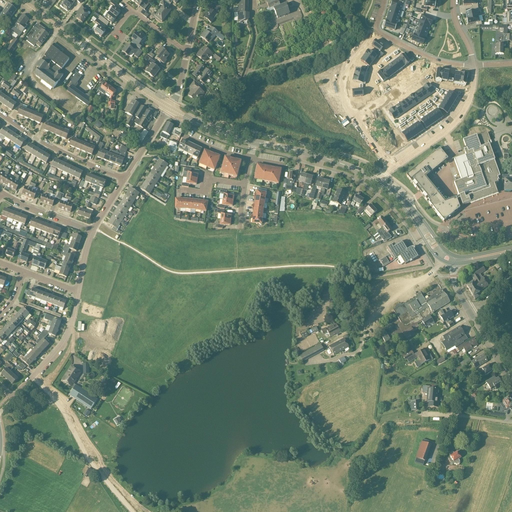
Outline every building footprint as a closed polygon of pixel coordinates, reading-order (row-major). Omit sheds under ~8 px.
[(63,9),(67,12),(73,5),(76,0),(78,2),(80,4),(81,3),(83,0),(65,0),(60,6),(63,9)] [(239,13),(248,14),(247,0),(241,0),(239,6),(239,13)] [(269,9),(273,7),(274,9),(277,19),(289,14),(285,5),(280,7),(280,5),(277,0),(276,0),(271,2),(270,0),(266,2),(269,9)] [(392,1),(390,8),(395,9),(401,11),(403,5),(408,6),(409,3),(400,0),(399,0),(398,3),(392,1)] [(463,0),(464,6),(471,5),(472,9),(478,8),(477,0),(463,0)] [(118,11),(121,8),(112,1),(110,3),(113,5),(112,6),(113,7),(109,13),(116,19),(121,13),(118,11)] [(159,11),(166,17),(171,11),(166,8),(168,5),(163,1),(160,5),(163,7),(159,11)] [(422,1),(421,10),(427,10),(427,8),(435,9),(436,3),(435,3),(423,1),(422,1)] [(231,17),(231,12),(222,8),(215,4),(213,6),(220,12),(221,12),(231,17)] [(16,10),(9,5),(2,13),(0,14),(0,25),(1,26),(4,23),(1,21),(5,15),(10,19),(16,10)] [(76,19),(82,23),(88,16),(85,14),(88,11),(82,6),(76,14),(79,16),(76,19)] [(211,23),(214,19),(217,15),(218,16),(221,12),(220,12),(213,6),(204,18),(211,23)] [(389,10),(387,14),(393,16),(399,18),(401,11),(395,9),(390,8),(389,10)] [(472,12),(465,13),(466,19),(478,17),(478,16),(477,11),(478,11),(478,8),(472,9),(472,10),(472,12)] [(157,20),(158,19),(162,23),(166,17),(159,11),(157,14),(154,12),(151,16),(157,20)] [(116,19),(109,13),(105,19),(103,18),(100,16),(98,19),(107,26),(110,23),(112,24),(116,19)] [(239,13),(238,13),(238,22),(242,22),(242,20),(245,21),(245,19),(249,19),(249,14),(248,14),(239,13)] [(386,20),(386,21),(397,24),(399,18),(393,16),(387,14),(386,18),(387,18),(386,20)] [(23,15),(13,27),(11,31),(19,37),(27,26),(25,25),(29,20),(23,15)] [(422,15),(419,22),(430,26),(433,20),(422,15)] [(466,19),(467,25),(474,24),(475,27),(481,25),(481,23),(481,22),(480,22),(478,17),(466,19)] [(99,26),(94,32),(101,38),(106,32),(104,30),(106,27),(97,20),(96,23),(98,24),(97,25),(99,26)] [(386,20),(384,27),(395,31),(397,24),(386,21),(386,20)] [(417,28),(427,32),(430,26),(419,22),(417,28)] [(49,35),(38,27),(36,25),(27,37),(28,39),(27,41),(34,47),(36,45),(40,48),(49,35)] [(498,27),(498,29),(499,29),(503,29),(503,31),(503,34),(507,34),(507,31),(507,26),(503,26),(503,27),(498,27)] [(416,27),(413,34),(414,35),(414,34),(416,35),(425,39),(425,38),(427,32),(417,28),(416,27)] [(205,31),(200,37),(208,43),(212,37),(214,38),(214,39),(214,38),(216,36),(219,33),(212,28),(208,33),(207,32),(205,31)] [(136,33),(131,39),(135,42),(133,45),(139,49),(140,50),(143,45),(141,43),(146,36),(142,34),(140,36),(136,33)] [(412,41),(411,44),(415,45),(416,43),(423,45),(425,39),(425,38),(425,39),(416,35),(414,34),(414,35),(412,41)] [(15,39),(5,51),(11,55),(20,43),(15,39)] [(375,41),(372,46),(377,50),(376,53),(381,56),(382,57),(384,55),(380,52),(384,47),(375,41)] [(51,90),(52,88),(53,89),(63,76),(58,72),(61,69),(62,70),(69,60),(61,54),(63,51),(54,44),(36,68),(39,70),(34,75),(42,81),(40,82),(51,90)] [(495,45),(495,55),(504,55),(504,45),(495,45)] [(122,52),(128,56),(131,52),(135,55),(134,56),(138,58),(143,52),(140,50),(139,49),(139,50),(134,46),(131,49),(127,46),(122,52)] [(164,64),(167,61),(166,60),(169,55),(164,52),(165,51),(161,48),(157,53),(159,56),(157,59),(164,64)] [(199,52),(196,56),(201,59),(200,60),(201,60),(202,59),(205,61),(211,53),(205,48),(201,53),(199,52)] [(368,51),(364,56),(373,62),(376,57),(379,59),(381,56),(376,53),(374,55),(368,51)] [(213,58),(219,62),(222,58),(217,53),(213,58)] [(402,53),(398,57),(405,66),(409,63),(407,59),(402,53)] [(364,56),(361,61),(369,67),(373,62),(364,56)] [(398,57),(393,60),(401,70),(405,66),(398,57)] [(152,65),(146,73),(153,78),(159,70),(156,68),(158,65),(151,59),(148,62),(152,65)] [(393,60),(389,63),(390,65),(391,65),(396,73),(401,70),(393,60)] [(192,75),(196,78),(201,72),(204,75),(200,81),(204,84),(212,74),(201,64),(192,75)] [(390,65),(386,68),(392,76),(396,73),(391,65),(390,65)] [(386,68),(382,71),(388,79),(392,76),(386,68)] [(356,69),(354,75),(367,79),(368,73),(356,69)] [(382,71),(377,75),(383,83),(388,79),(382,71)] [(67,91),(88,107),(89,106),(91,100),(90,94),(84,95),(75,89),(78,85),(78,83),(77,83),(79,81),(81,78),(76,74),(70,82),(71,83),(69,86),(70,87),(68,90),(67,91)] [(354,75),(353,81),(365,85),(367,79),(354,75)] [(104,84),(103,84),(98,90),(104,95),(106,94),(110,87),(105,83),(104,84)] [(188,95),(194,100),(197,97),(199,99),(202,96),(199,94),(203,89),(196,83),(194,86),(192,84),(190,87),(193,90),(191,92),(188,95)] [(429,84),(424,88),(429,96),(434,92),(429,84)] [(106,93),(106,94),(109,96),(109,99),(108,106),(115,107),(115,102),(113,102),(113,99),(113,98),(116,94),(115,93),(116,92),(110,87),(106,93)] [(424,88),(419,91),(424,99),(429,96),(424,88)] [(419,91),(414,94),(419,103),(424,99),(419,91)] [(449,92),(446,97),(455,102),(457,98),(457,97),(449,92)] [(414,94),(409,98),(415,106),(419,103),(414,94),(414,95),(414,94)] [(7,107),(11,101),(6,97),(2,104),(7,107)] [(446,97),(444,101),(452,106),(455,102),(446,97)] [(409,98),(404,101),(410,110),(415,106),(409,98)] [(12,111),(16,104),(11,101),(7,107),(12,111)] [(132,101),(125,113),(130,116),(125,125),(126,125),(125,127),(129,129),(130,127),(130,128),(135,119),(136,118),(138,119),(145,108),(140,106),(132,101)] [(404,101),(399,105),(405,113),(410,110),(404,101)] [(444,101),(441,105),(450,110),(452,106),(444,101)] [(23,117),(26,110),(23,108),(24,105),(20,104),(15,111),(18,112),(18,115),(23,117)] [(399,105),(394,108),(400,117),(405,113),(399,105)] [(441,105),(439,109),(447,114),(450,110),(441,105)] [(135,124),(144,129),(148,122),(149,122),(152,117),(155,119),(158,114),(157,113),(149,108),(148,110),(145,108),(138,119),(135,124)] [(394,108),(389,112),(395,120),(400,117),(394,108)] [(26,110),(23,117),(29,119),(32,112),(26,110)] [(437,110),(433,113),(438,121),(442,118),(437,110)] [(32,112),(29,119),(35,122),(38,114),(32,112)] [(433,113),(429,116),(434,124),(438,121),(433,113)] [(42,124),(45,117),(44,117),(38,114),(35,122),(41,124),(41,123),(42,124)] [(429,116),(425,118),(430,126),(434,124),(429,116)] [(376,117),(368,123),(372,128),(380,122),(376,117)] [(425,118),(421,121),(426,129),(430,126),(425,118)] [(47,121),(43,130),(49,133),(52,125),(53,123),(47,121)] [(380,122),(372,128),(375,132),(383,127),(380,122)] [(160,136),(167,140),(169,136),(170,136),(171,134),(180,138),(184,131),(181,130),(180,131),(178,129),(177,130),(174,128),(175,127),(167,123),(162,132),(162,133),(160,136)] [(418,123),(414,126),(419,134),(423,131),(418,123)] [(55,135),(58,128),(52,125),(49,133),(55,135)] [(414,126),(410,129),(415,137),(419,134),(414,126)] [(383,127),(375,132),(378,136),(386,131),(383,127)] [(4,128),(0,134),(1,135),(0,135),(0,138),(3,141),(5,138),(9,131),(4,128)] [(58,128),(55,135),(61,137),(64,130),(58,128)] [(410,129),(406,131),(411,139),(415,137),(410,129)] [(66,140),(69,132),(64,130),(61,137),(66,140)] [(138,134),(137,138),(138,139),(136,142),(134,141),(132,145),(138,149),(148,133),(144,130),(141,134),(139,132),(138,134)] [(10,141),(15,135),(9,131),(5,138),(10,141)] [(386,131),(378,136),(381,141),(389,135),(386,131)] [(406,131),(402,134),(407,142),(411,139),(406,131)] [(127,141),(131,134),(124,132),(121,138),(127,141)] [(463,141),(464,144),(466,149),(464,150),(466,156),(454,160),(461,180),(454,183),(458,194),(459,197),(462,196),(465,205),(488,196),(492,194),(492,193),(495,192),(492,185),(494,184),(498,183),(497,180),(498,180),(497,177),(500,176),(497,168),(497,167),(494,160),(495,160),(488,142),(490,141),(490,140),(487,133),(477,137),(476,136),(466,139),(463,141)] [(15,135),(10,141),(15,144),(20,138),(15,135)] [(389,135),(381,141),(384,145),(392,140),(389,135)] [(21,148),(25,141),(20,138),(15,144),(21,148)] [(72,138),(69,146),(75,148),(78,141),(72,138)] [(89,146),(86,144),(88,141),(85,140),(84,143),(81,151),(86,153),(89,146)] [(167,150),(176,153),(178,150),(178,143),(171,140),(167,150)] [(183,152),(187,143),(183,140),(178,150),(183,152)] [(392,140),(384,145),(387,150),(395,144),(392,140)] [(78,141),(75,148),(81,151),(84,143),(78,141)] [(92,155),(95,148),(92,147),(93,143),(91,142),(89,146),(86,153),(92,155)] [(187,143),(183,152),(188,154),(192,145),(187,143)] [(29,144),(25,151),(30,154),(34,147),(29,144)] [(395,144),(387,150),(390,154),(398,149),(395,144)] [(192,145),(188,154),(192,156),(197,147),(192,145)] [(34,147),(30,154),(36,157),(40,151),(34,147)] [(197,147),(192,156),(197,159),(202,150),(197,147)] [(100,150),(97,157),(103,160),(106,153),(108,149),(105,148),(104,152),(100,150)] [(121,167),(124,160),(126,155),(125,155),(126,152),(121,149),(119,154),(115,164),(121,167)] [(109,154),(106,153),(103,160),(109,162),(112,155),(114,151),(111,150),(109,154)] [(429,174),(428,173),(447,158),(441,151),(440,150),(438,151),(437,150),(431,155),(432,156),(430,158),(429,157),(426,159),(427,160),(425,162),(424,161),(419,165),(419,166),(417,168),(417,167),(414,169),(415,170),(413,172),(412,171),(406,176),(411,181),(412,180),(414,183),(412,184),(415,186),(416,186),(417,188),(416,188),(419,191),(421,194),(422,196),(443,222),(460,209),(456,199),(449,201),(445,203),(443,200),(434,190),(433,188),(431,186),(429,183),(428,183),(429,183),(427,184),(422,177),(423,176),(425,179),(425,178),(429,174)] [(40,151),(36,157),(41,160),(45,154),(40,151)] [(211,153),(204,151),(199,164),(214,170),(220,157),(214,154),(214,153),(212,152),(211,153)] [(116,152),(114,156),(112,155),(109,162),(115,164),(119,154),(116,152)] [(46,164),(50,157),(45,154),(41,160),(46,164)] [(237,178),(239,169),(241,162),(234,160),(234,159),(232,158),(231,160),(225,158),(221,174),(237,178)] [(55,159),(51,166),(57,169),(60,162),(55,159)] [(168,165),(159,159),(155,165),(164,171),(168,165)] [(60,162),(57,169),(63,172),(66,165),(60,162)] [(66,165),(63,172),(68,174),(71,167),(66,165)] [(164,171),(155,165),(152,171),(161,177),(164,171)] [(271,168),(257,165),(255,179),(278,184),(281,170),(274,168),(274,167),(272,166),(271,168)] [(0,181),(5,184),(9,178),(7,177),(9,173),(8,172),(11,168),(9,166),(8,168),(6,172),(4,175),(0,181)] [(71,167),(68,174),(74,177),(77,170),(71,167)] [(187,178),(197,180),(198,175),(192,173),(191,173),(191,170),(184,169),(184,172),(188,173),(187,178)] [(79,180),(83,173),(77,170),(74,177),(79,180)] [(161,177),(152,171),(148,177),(157,183),(161,177)] [(295,181),(295,180),(295,173),(289,173),(288,180),(287,179),(287,180),(284,180),(283,184),(287,184),(286,190),(292,191),(292,183),(294,183),(294,181),(295,181)] [(88,174),(85,182),(91,184),(94,177),(88,174)] [(301,174),(301,175),(300,174),(298,180),(299,180),(299,182),(305,184),(306,180),(307,176),(301,174)] [(306,180),(305,184),(303,190),(305,190),(305,191),(307,192),(309,185),(310,185),(312,177),(312,176),(309,175),(308,176),(307,176),(306,180)] [(511,190),(511,176),(508,177),(508,175),(503,175),(503,179),(504,179),(504,191),(511,190)] [(93,185),(97,186),(100,179),(94,177),(91,184),(90,186),(92,187),(93,185)] [(157,183),(148,177),(144,183),(153,189),(157,183)] [(11,187),(14,181),(9,178),(5,184),(11,187)] [(197,180),(187,178),(186,184),(182,184),(182,187),(188,188),(189,184),(190,185),(196,185),(197,180)] [(103,189),(106,181),(100,179),(97,186),(94,193),(100,196),(101,193),(98,192),(100,188),(103,189)] [(14,181),(11,187),(16,191),(20,184),(14,181)] [(327,190),(329,182),(324,181),(321,189),(320,195),(318,194),(317,196),(319,197),(321,198),(322,195),(323,196),(325,190),(327,190)] [(140,189),(149,195),(153,189),(144,183),(140,189)] [(25,187),(22,194),(28,197),(31,190),(25,187)] [(139,193),(130,188),(127,194),(135,199),(139,193)] [(341,206),(346,193),(338,189),(337,190),(338,190),(332,203),(331,202),(330,205),(337,208),(338,205),(341,206)] [(31,190),(28,197),(34,199),(37,193),(34,191),(31,190)] [(223,200),(233,202),(234,197),(228,195),(227,195),(227,191),(220,190),(220,193),(224,194),(223,200)] [(135,199),(127,194),(123,200),(132,205),(135,199)] [(40,202),(46,204),(49,197),(43,195),(40,202)] [(360,205),(363,200),(356,195),(352,203),(349,202),(347,207),(350,209),(351,206),(352,206),(355,202),(360,205)] [(49,197),(46,204),(53,206),(55,199),(49,197)] [(92,197),(90,203),(96,206),(98,200),(92,197)] [(132,205),(123,200),(119,205),(128,211),(132,205)] [(233,202),(223,200),(222,206),(218,205),(217,208),(224,209),(225,206),(226,206),(232,206),(233,202)] [(61,201),(58,208),(65,210),(67,203),(61,201)] [(71,213),(73,205),(67,203),(65,210),(71,213)] [(128,211),(119,205),(115,211),(124,217),(128,211)] [(342,205),(338,214),(344,215),(347,207),(342,205)] [(370,217),(372,216),(376,212),(370,205),(368,208),(364,205),(356,212),(356,213),(355,214),(356,215),(358,214),(359,215),(364,211),(370,217)] [(4,209),(2,216),(8,218),(10,211),(4,209)] [(80,209),(77,215),(84,217),(86,211),(80,209)] [(220,220),(231,221),(231,216),(225,214),(224,214),(224,211),(217,210),(217,213),(221,214),(220,220)] [(10,211),(8,218),(13,221),(16,213),(10,211)] [(90,219),(92,213),(86,211),(84,217),(90,219)] [(124,217),(115,211),(112,217),(121,223),(124,217)] [(16,213),(13,221),(19,223),(22,215),(16,213)] [(24,227),(28,218),(22,215),(19,223),(22,224),(22,226),(24,227)] [(108,223),(117,229),(121,223),(112,217),(108,223)] [(383,218),(378,221),(377,221),(374,224),(376,227),(376,226),(379,230),(382,227),(387,224),(383,218)] [(32,219),(30,227),(35,229),(38,221),(32,219)] [(231,221),(220,220),(220,225),(216,226),(215,228),(222,229),(223,226),(224,226),(230,226),(231,221)] [(38,221),(35,229),(41,231),(44,224),(38,221)] [(44,224),(41,231),(47,233),(50,226),(44,224)] [(392,230),(387,224),(382,227),(379,230),(377,232),(384,241),(389,240),(391,238),(390,237),(388,233),(392,230)] [(50,226),(47,233),(50,235),(49,238),(52,238),(53,235),(55,228),(50,226)] [(58,240),(61,230),(55,228),(53,235),(56,237),(55,239),(58,240)] [(0,235),(4,237),(4,236),(10,239),(11,237),(12,235),(6,233),(1,231),(0,232),(0,235)] [(81,238),(74,235),(72,242),(79,244),(81,238)] [(23,242),(19,254),(22,255),(20,260),(27,263),(29,257),(30,255),(24,253),(28,245),(29,241),(25,239),(24,242),(23,242)] [(412,248),(411,248),(408,249),(404,243),(403,242),(402,241),(401,241),(400,242),(399,242),(400,242),(394,246),(393,245),(386,249),(390,254),(386,257),(379,261),(383,267),(393,261),(394,261),(397,258),(399,260),(397,262),(399,265),(401,265),(402,265),(405,263),(405,265),(419,256),(414,248),(413,248),(412,247),(412,248)] [(79,244),(72,242),(70,247),(65,245),(63,250),(68,252),(69,249),(76,251),(79,244)] [(6,255),(13,258),(13,256),(15,256),(18,249),(19,245),(16,244),(14,247),(13,251),(8,249),(6,255)] [(34,258),(32,265),(38,267),(41,260),(42,258),(37,256),(40,249),(35,248),(32,257),(34,258)] [(64,261),(72,264),(74,257),(67,254),(68,252),(63,250),(61,255),(66,257),(64,261)] [(50,263),(51,260),(52,259),(47,257),(45,262),(41,260),(38,267),(45,270),(47,263),(50,263)] [(72,264),(64,261),(62,268),(69,271),(72,264)] [(59,275),(66,278),(69,271),(62,268),(54,265),(53,265),(51,270),(54,272),(55,270),(60,272),(59,275)] [(473,296),(475,300),(479,297),(477,294),(479,292),(488,286),(483,277),(482,278),(480,275),(486,271),(482,266),(470,273),(475,282),(473,283),(473,282),(467,286),(466,286),(467,287),(469,290),(470,292),(472,296),(473,296)] [(35,299),(38,291),(32,289),(31,291),(29,290),(26,296),(27,296),(29,297),(29,298),(31,299),(32,297),(35,299)] [(422,321),(429,316),(433,314),(432,313),(449,302),(442,290),(425,300),(422,297),(402,309),(402,308),(400,308),(398,309),(398,311),(399,312),(395,314),(401,323),(397,325),(400,329),(388,336),(391,340),(400,334),(411,328),(422,321)] [(41,301),(44,293),(38,291),(35,299),(41,301)] [(46,303),(49,295),(44,293),(41,301),(41,302),(43,303),(43,302),(46,303)] [(52,305),(55,297),(49,295),(46,303),(47,303),(46,304),(48,305),(49,304),(52,305)] [(58,307),(61,299),(55,297),(52,305),(58,307)] [(63,309),(66,302),(61,299),(58,307),(63,309)] [(18,313),(24,319),(29,314),(23,308),(18,313)] [(443,321),(444,323),(446,322),(446,323),(447,322),(447,323),(450,321),(449,319),(453,317),(450,311),(447,313),(445,309),(438,313),(442,320),(443,321)] [(14,318),(20,324),(22,321),(30,328),(32,326),(27,321),(24,319),(18,313),(14,318)] [(61,323),(54,320),(55,317),(46,314),(45,314),(44,318),(43,320),(48,322),(48,321),(52,323),(51,327),(58,330),(61,323)] [(433,322),(429,316),(422,321),(426,327),(433,322)] [(10,323),(21,334),(23,331),(21,329),(18,326),(20,324),(14,318),(10,323)] [(29,319),(27,321),(32,326),(34,328),(35,328),(36,325),(32,322),(29,319)] [(5,327),(11,333),(13,331),(16,333),(17,333),(20,336),(21,334),(10,323),(5,327)] [(385,328),(390,333),(395,327),(390,323),(385,328)] [(330,337),(340,332),(336,324),(326,329),(325,328),(321,330),(323,334),(327,332),(330,337)] [(55,337),(58,330),(51,327),(48,326),(47,326),(45,330),(44,330),(43,332),(40,330),(38,333),(41,334),(46,337),(49,334),(55,337)] [(11,333),(5,327),(1,332),(13,343),(15,341),(11,337),(9,339),(7,337),(11,333)] [(446,343),(443,345),(441,346),(443,349),(445,348),(448,353),(456,349),(455,347),(463,343),(462,342),(467,339),(459,327),(447,334),(443,337),(446,343)] [(406,340),(415,334),(411,328),(400,334),(402,338),(404,336),(406,340)] [(13,343),(1,332),(0,333),(0,343),(1,344),(2,342),(3,343),(5,340),(8,343),(8,342),(11,345),(14,348),(16,346),(13,343)] [(385,343),(391,340),(388,336),(387,333),(381,337),(385,343)] [(38,345),(43,350),(49,345),(43,340),(46,337),(41,334),(38,338),(39,339),(36,343),(38,345)] [(329,347),(333,356),(348,347),(344,339),(329,347)] [(477,345),(473,339),(465,344),(464,343),(457,348),(459,352),(464,349),(466,352),(477,345)] [(43,350),(38,345),(35,348),(32,346),(29,343),(27,345),(30,348),(33,351),(38,356),(43,350)] [(320,344),(300,355),(303,362),(324,351),(320,344)] [(422,364),(429,360),(431,360),(433,359),(430,355),(427,356),(424,350),(416,354),(414,355),(411,351),(402,356),(405,361),(407,360),(409,363),(417,358),(419,361),(415,363),(417,368),(421,366),(422,364)] [(38,356),(33,351),(28,356),(34,361),(38,356)] [(10,353),(5,359),(8,362),(13,356),(10,353)] [(23,361),(29,366),(34,361),(28,356),(26,354),(24,357),(22,356),(20,358),(23,361)] [(471,362),(475,369),(487,361),(483,355),(471,362)] [(469,358),(460,364),(462,368),(467,365),(466,364),(471,361),(469,358)] [(7,369),(1,375),(7,380),(12,374),(10,372),(14,368),(8,363),(4,366),(7,369)] [(485,375),(493,370),(489,364),(482,369),(482,370),(477,373),(480,378),(485,375)] [(74,388),(75,386),(73,384),(74,384),(74,383),(81,372),(72,366),(62,380),(61,381),(71,387),(72,387),(74,388)] [(473,375),(471,372),(467,375),(465,376),(467,379),(468,378),(469,378),(470,380),(474,378),(473,375)] [(12,384),(18,379),(19,377),(17,374),(15,376),(12,374),(7,380),(12,384)] [(502,386),(499,380),(497,381),(494,377),(486,382),(491,390),(494,388),(496,390),(502,386)] [(91,409),(97,399),(76,385),(75,386),(74,388),(69,395),(91,409)] [(438,407),(438,398),(437,398),(437,389),(434,389),(434,388),(432,388),(432,389),(429,389),(430,388),(429,387),(425,387),(424,392),(425,393),(428,393),(427,402),(429,402),(428,407),(438,407)] [(511,401),(509,396),(501,401),(506,410),(509,408),(511,411),(511,410),(511,401)] [(419,411),(419,401),(410,402),(411,411),(419,411)] [(424,461),(430,445),(422,442),(416,458),(424,461)] [(449,455),(450,456),(447,458),(452,465),(454,463),(455,464),(457,465),(459,463),(459,462),(459,461),(458,459),(460,458),(457,452),(454,453),(453,452),(452,452),(449,453),(449,455)] [(84,478),(82,484),(88,487),(91,481),(84,478)]
